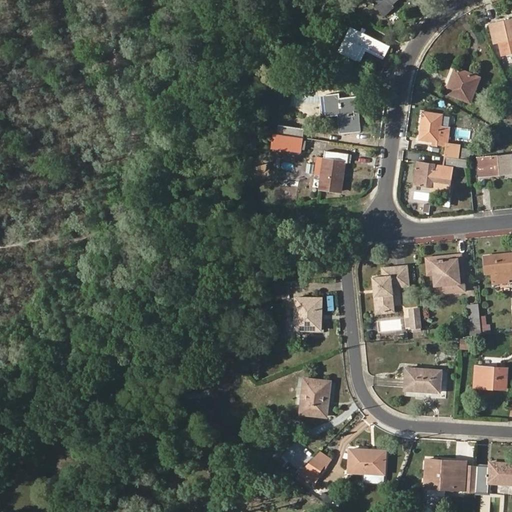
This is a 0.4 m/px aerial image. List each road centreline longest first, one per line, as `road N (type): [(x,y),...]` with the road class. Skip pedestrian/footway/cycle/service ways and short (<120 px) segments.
road 1 (residential): [(386,225),(355,250),(346,269),(361,390),(401,424),(511,432)]
road 2 (residential): [(386,225),(380,206),(408,58),(462,0)]
road 3 (track): [(380,206),(213,216)]
road 4 (residential): [(511,221),(425,230),(386,225)]
